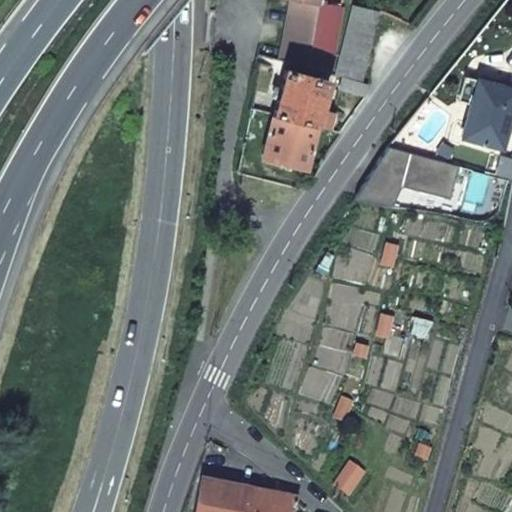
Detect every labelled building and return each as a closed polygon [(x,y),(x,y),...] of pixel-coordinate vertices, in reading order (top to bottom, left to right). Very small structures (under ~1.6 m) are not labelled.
[(303,0),(289,0),(279,60),(308,67),(319,3),(315,2),(303,0)] [(328,72),(340,7),(319,3),(308,67),(328,72)] [(352,6),(335,74),(361,81),(379,12),(352,6)] [(283,70),(270,115),(315,128),(319,110),(328,82),(283,70)] [(340,76),(337,87),(361,97),(365,86),(340,76)] [(511,89),(476,80),(460,137),(501,148),(511,108),(511,89)] [(319,110),(315,128),(329,131),(334,114),(319,110)] [(270,115),(260,157),(304,169),(305,165),(315,128),(270,115)] [(385,151),(354,198),(390,206),(398,184),(446,198),(457,165),(389,144),(385,151)] [(245,511),(249,492),(198,482),(197,490),(192,511),(245,511)] [(249,492),(245,511),(291,511),(295,501),(293,500),(271,496),(249,492)]
